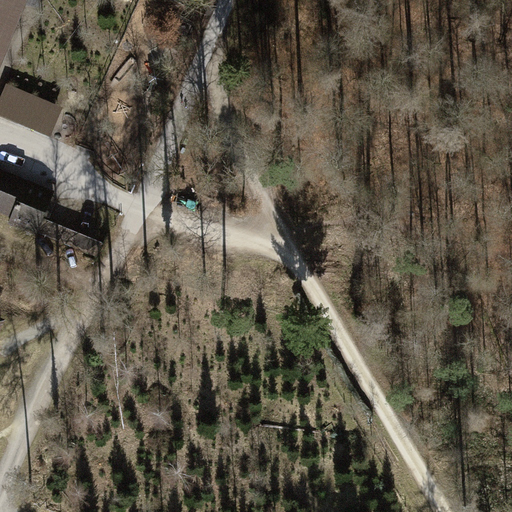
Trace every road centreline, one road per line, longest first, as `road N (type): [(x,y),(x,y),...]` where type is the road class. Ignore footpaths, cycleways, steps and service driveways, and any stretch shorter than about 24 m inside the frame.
road 1 (track): [(0,133),(148,197),(284,242),(443,511)]
road 2 (track): [(231,0),(148,197),(95,292),(0,506)]
road 3 (track): [(203,62),(284,242)]
road 4 (track): [(130,0),(65,159)]
road 5 (unknown): [(402,441),(511,383)]
